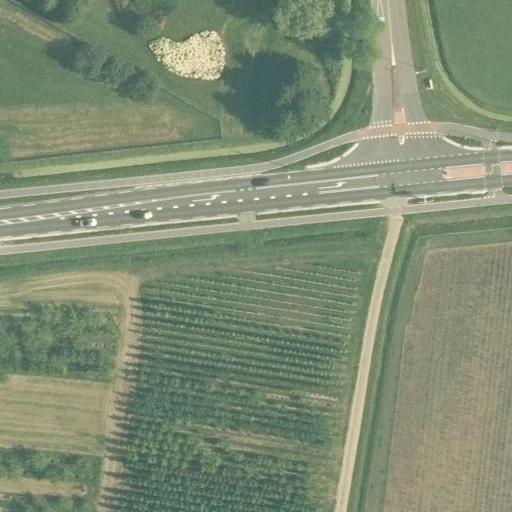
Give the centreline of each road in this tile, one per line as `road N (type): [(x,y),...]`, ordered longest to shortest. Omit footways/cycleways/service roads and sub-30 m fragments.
road 1 (primary): [(406,182),(0,224)]
road 2 (unclassified): [(406,182),(373,314),(342,511)]
road 3 (tertiary): [(406,182),(387,0)]
